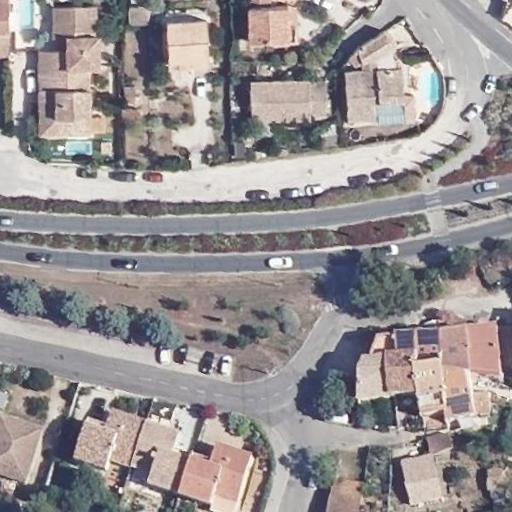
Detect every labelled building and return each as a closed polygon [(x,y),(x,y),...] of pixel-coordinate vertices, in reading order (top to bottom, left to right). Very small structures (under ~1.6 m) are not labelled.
[(0,29),(9,29),(9,3),(0,3),(0,29)] [(270,5),(248,6),(248,42),(282,41),(281,5),(270,5)] [(281,5),(282,41),(289,41),(288,5),(281,5)] [(67,118),(89,117),(89,88),(88,68),(100,68),(99,35),(88,35),(87,6),(52,7),(53,36),(58,35),(65,36),(65,50),(59,50),(37,50),(40,134),(67,134),(67,118)] [(130,24),(149,24),(149,7),(129,7),(130,24)] [(180,59),(181,68),(209,67),(208,59),(206,17),(166,20),(169,60),(180,59)] [(0,56),(9,57),(9,29),(0,29),(0,56)] [(404,101),(403,94),(401,66),(376,68),(375,61),(396,49),(383,29),(357,46),(363,69),(343,71),(347,123),(374,121),(374,115),(373,103),(404,101)] [(168,69),(181,68),(180,59),(169,60),(168,69)] [(309,80),(250,82),(250,119),(311,117),(311,115),(327,114),(326,84),(309,84),(309,80)] [(414,93),(403,94),(404,101),(404,112),(405,119),(416,118),(414,93)] [(404,112),(404,101),(373,103),(374,115),(404,112)] [(138,108),(120,108),(120,118),(138,118),(138,108)] [(90,133),(89,117),(67,118),(67,134),(90,133)] [(437,325),(440,338),(468,334),(467,324),(437,325)] [(495,329),(468,334),(471,379),(498,379),(498,383),(505,384),(505,379),(505,375),(502,374),(495,329)] [(468,334),(440,338),(445,375),(445,383),(471,380),(471,379),(468,334)] [(417,340),(416,340),(417,359),(418,376),(445,375),(440,338),(417,340)] [(417,359),(416,340),(377,340),(370,361),(366,361),(357,381),(357,401),(390,400),(389,361),(417,359)] [(418,376),(417,359),(389,361),(390,400),(395,400),(419,400),(418,376)] [(445,375),(418,376),(419,400),(422,419),(449,417),(445,383),(445,375)] [(449,417),(450,423),(489,415),(489,405),(488,396),(472,397),(471,380),(445,383),(449,417)] [(111,462),(131,469),(146,422),(113,411),(105,433),(88,426),(75,462),(107,472),(111,462)] [(0,473),(26,483),(44,430),(0,415),(0,473)] [(180,496),(191,461),(173,455),(180,433),(146,422),(131,469),(164,480),(161,490),(180,496)] [(451,438),(428,444),(433,461),(454,455),(451,438)] [(216,497),(237,504),(253,458),(217,446),(210,467),(191,461),(180,496),(213,508),(216,497)] [(442,503),(433,461),(406,468),(413,509),(442,503)] [(489,468),(492,498),(505,498),(503,468),(489,468)] [(333,484),(331,511),(361,511),(364,486),(333,484)] [(225,511),(234,511),(237,504),(216,497),(213,508),(225,511)]
